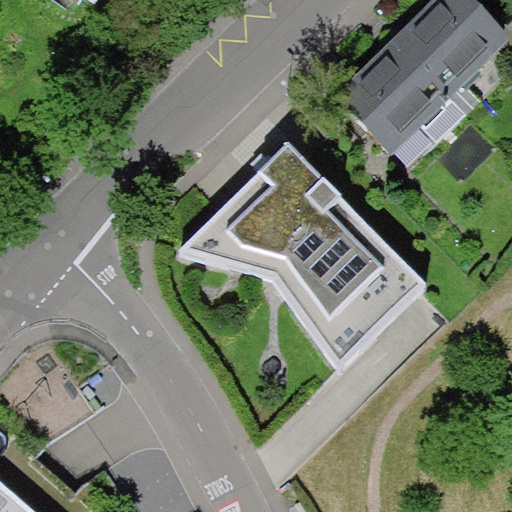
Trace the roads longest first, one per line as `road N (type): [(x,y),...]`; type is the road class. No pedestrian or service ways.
road 1 (residential): [(52,241),(304,0)]
road 2 (residential): [(52,241),(116,304),(246,511)]
